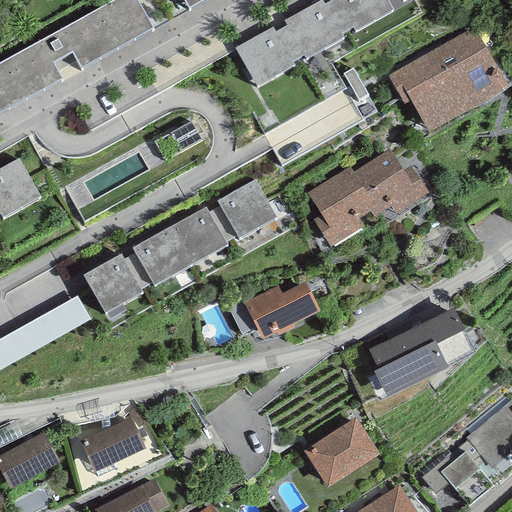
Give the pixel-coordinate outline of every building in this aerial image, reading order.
[(133,0),(125,0),(0,68),(0,122),(64,87),(54,70),(72,60),(81,75),(153,36),(133,0)] [(180,0),(190,16),(218,0),(180,0)] [(318,0),(303,9),(324,45),(344,34),(342,32),(355,24),(357,27),(393,7),(388,0),(332,0),(326,4),(323,0),(318,0)] [(392,0),(399,10),(413,1),(412,0),(392,0)] [(324,45),(303,9),(284,20),(287,25),(276,31),(273,25),(235,46),(256,83),(294,62),(293,60),(305,54),(306,55),(324,45)] [(473,25),(388,75),(404,102),(410,98),(429,131),(480,101),(508,85),(473,25)] [(345,88),(263,134),(281,165),(362,118),(345,88)] [(201,140),(191,121),(170,132),(181,151),(201,140)] [(390,148),(352,171),(379,214),(391,206),(396,213),(429,193),(412,165),(404,170),(390,148)] [(0,212),(1,214),(38,193),(17,156),(0,165),(0,212)] [(350,166),(302,195),(329,246),(379,214),(352,171),(350,166)] [(169,226),(190,263),(227,242),(225,239),(238,232),(239,234),(276,214),(255,178),(216,200),(220,205),(209,212),(206,206),(169,226)] [(190,263),(169,226),(132,247),(135,252),(124,258),(121,252),(83,274),(104,311),(143,289),(142,287),(153,281),(154,283),(190,263)] [(243,301),(228,308),(242,335),(257,327),(262,338),(276,331),(278,334),(293,326),(291,323),(320,308),(305,280),(282,292),(278,285),(244,303),(243,301)] [(76,295),(0,337),(0,368),(89,319),(76,295)] [(373,370),(386,395),(475,350),(462,328),(466,326),(455,305),(369,348),(379,367),(373,370)] [(511,400),(465,437),(468,439),(463,443),(464,444),(423,477),(435,492),(448,481),(467,504),(511,467),(511,400)] [(356,416),(304,451),(327,487),(380,453),(356,416)] [(131,417),(79,441),(93,471),(145,447),(131,417)] [(43,431),(0,453),(0,470),(9,488),(59,462),(43,431)] [(142,484),(91,510),(92,511),(156,511),(155,511),(168,504),(154,478),(142,484)] [(417,511),(398,483),(354,511),(417,511)]
